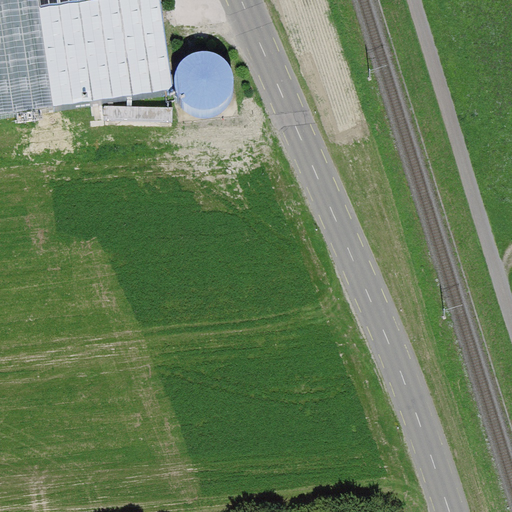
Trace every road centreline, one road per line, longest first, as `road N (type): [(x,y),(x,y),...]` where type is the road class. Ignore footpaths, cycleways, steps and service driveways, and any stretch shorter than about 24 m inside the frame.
road 1 (tertiary): [(243,0),(455,511)]
road 2 (track): [(414,0),(511,311)]
